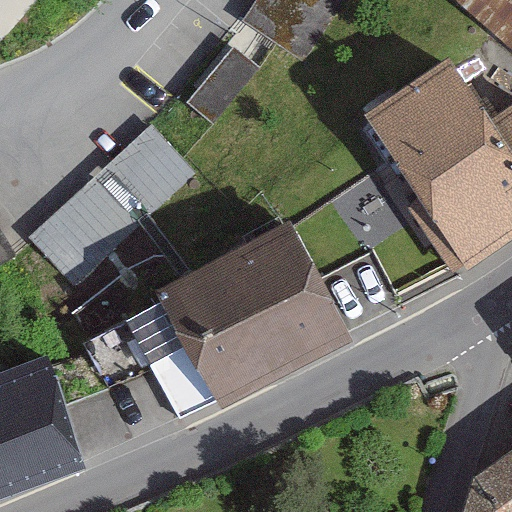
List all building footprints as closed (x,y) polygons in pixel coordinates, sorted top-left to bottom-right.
[(348,0),(260,0),(246,22),(306,63),(348,0)] [(264,75),(235,50),(212,77),(190,104),(214,124),(219,128),(264,75)] [(358,113),(461,272),(511,238),(511,106),(493,119),(451,54),(358,113)] [(150,127),(32,238),(77,286),(195,175),(182,161),(150,127)] [(219,400),(224,410),(354,343),(291,223),(156,292),(162,304),(127,322),(181,420),(219,400)] [(0,235),(0,257),(10,251),(0,235)] [(113,369),(142,354),(125,321),(96,335),(113,369)] [(0,378),(0,500),(87,469),(47,361),(0,378)] [(462,511),(511,511),(511,453),(472,479),(462,511)]
